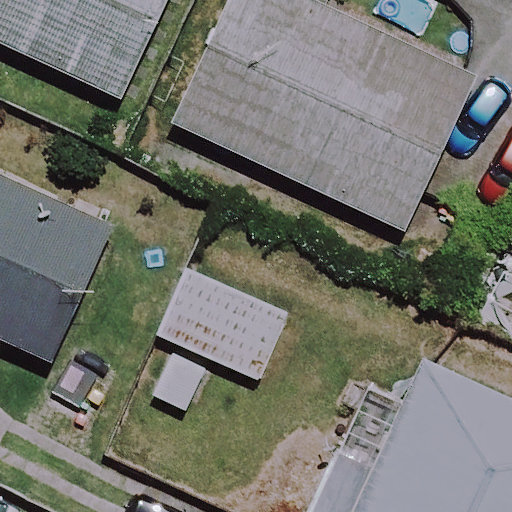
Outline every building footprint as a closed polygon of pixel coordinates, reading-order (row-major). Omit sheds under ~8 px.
[(164,0),(0,0),(0,45),(117,101),(164,0)] [(426,188),(470,96),(477,79),(308,0),(229,0),(171,124),(404,234),(426,188)] [(511,219),(511,115),(470,96),(426,188),(509,227),(511,219)] [(109,232),(0,182),(0,342),(49,365),(109,232)] [(290,319),(186,273),(157,338),(261,384),(290,319)] [(311,511),(511,511),(511,404),(425,364),(403,413),(366,396),(311,511)]
